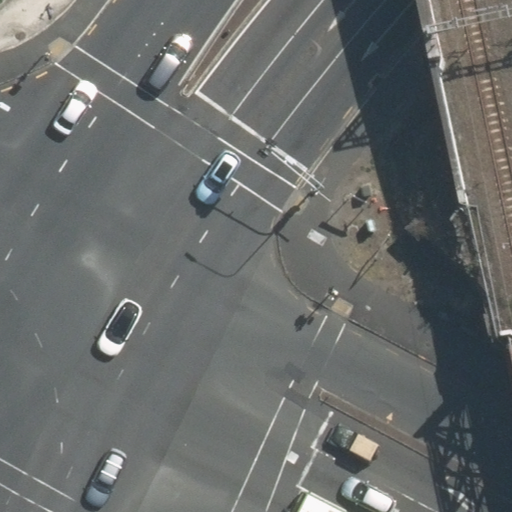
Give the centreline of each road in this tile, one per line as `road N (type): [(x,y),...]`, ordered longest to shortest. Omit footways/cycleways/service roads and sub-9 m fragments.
road 1 (secondary): [(169,274),(511,446)]
road 2 (trunk): [(355,0),(254,128),(169,274)]
road 3 (trunk): [(39,217),(183,0)]
road 4 (secondary): [(337,511),(102,409)]
road 5 (trunk): [(169,274),(102,409)]
road 6 (secondary): [(39,217),(169,274)]
